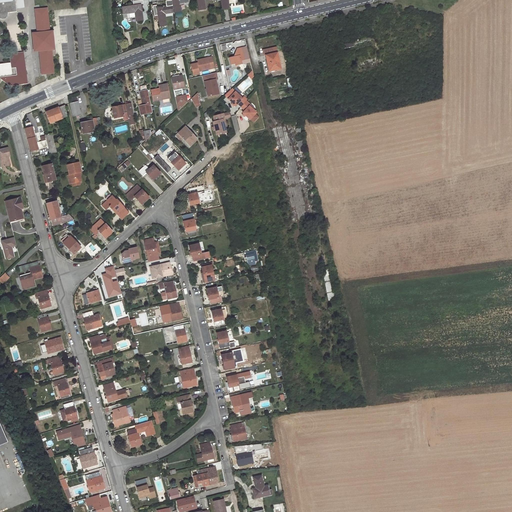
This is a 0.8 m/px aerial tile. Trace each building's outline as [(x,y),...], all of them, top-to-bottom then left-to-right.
[(8,13),(16,12),(16,9),(15,0),(18,0),(17,0),(0,0),(0,78),(1,78),(2,81),(9,86),(27,84),(25,67),(11,68),(10,65),(0,66),(0,19),(3,19),(5,18),(6,17),(7,16),(7,15),(8,13)] [(23,0),(17,0),(18,0),(15,0),(16,9),(24,8),(23,0)] [(134,2),(132,2),(133,5),(121,7),(122,13),(125,12),(125,14),(135,12),(137,21),(142,21),(141,11),(140,4),(142,4),(142,0),(140,1),(134,2)] [(165,26),(164,23),(165,23),(164,13),(173,11),(171,0),(167,1),(166,1),(167,6),(161,7),(156,8),(156,6),(152,6),(153,16),(157,15),(159,27),(165,26)] [(166,0),(167,1),(171,0),(173,11),(173,13),(179,12),(179,8),(180,8),(178,0),(166,0)] [(204,10),(203,6),(204,6),(203,0),(196,0),(198,10),(204,10)] [(219,0),(221,9),(227,9),(227,5),(226,0),(219,0)] [(48,10),(38,11),(41,32),(50,31),(48,11),(48,10)] [(233,56),(229,57),(231,66),(242,64),(242,62),(245,62),(242,47),(237,48),(235,52),(233,56)] [(280,68),(277,53),(275,48),(270,49),(263,51),(265,56),(267,55),(270,70),(280,68)] [(52,50),(43,51),(45,71),(54,70),(52,50)] [(23,53),(9,55),(10,65),(11,68),(25,67),(23,53)] [(198,63),(191,64),(194,75),(199,74),(199,71),(214,68),(211,57),(202,59),(197,60),(198,63)] [(216,72),(208,74),(210,80),(205,81),(208,96),(218,94),(217,85),(215,79),(217,79),(216,72)] [(171,77),(173,89),(185,87),(182,75),(177,76),(171,77)] [(167,87),(160,88),(162,99),(170,98),(167,87)] [(154,89),(151,90),(153,101),(162,99),(160,88),(154,89)] [(247,99),(247,98),(244,95),(243,97),(232,88),(230,90),(225,95),(233,102),(235,104),(236,105),(238,103),(241,105),(247,99)] [(138,106),(140,114),(152,112),(148,90),(143,91),(140,91),(141,97),(143,97),(144,105),(143,105),(138,106)] [(197,92),(191,98),(196,107),(200,105),(197,92)] [(178,111),(187,102),(185,99),(183,96),(175,98),(178,111)] [(78,101),(70,103),(73,117),(81,115),(78,101)] [(248,101),(243,107),(246,109),(244,112),(245,112),(247,114),(251,118),(252,117),(256,112),(257,111),(253,107),(250,105),(251,104),(248,101)] [(118,106),(112,107),(114,118),(123,116),(124,120),(128,119),(129,125),(135,124),(130,103),(128,104),(125,104),(118,106)] [(55,109),(46,112),(50,123),(68,116),(65,105),(55,109)] [(223,113),(213,116),(215,121),(213,121),(214,126),(215,129),(217,134),(221,133),(226,132),(225,127),(223,119),(225,118),(223,113)] [(87,119),(85,119),(86,121),(80,122),(83,133),(95,131),(93,118),(87,119)] [(185,126),(176,135),(180,140),(183,138),(189,145),(193,142),(196,139),(185,126)] [(29,128),(24,129),(30,151),(48,146),(46,140),(37,142),(32,127),(29,128)] [(51,134),(45,135),(46,140),(48,146),(50,153),(56,152),(51,134)] [(10,165),(8,157),(10,156),(9,152),(8,148),(0,149),(0,160),(2,167),(10,165)] [(175,152),(168,159),(178,170),(182,166),(185,163),(175,152)] [(56,179),(52,164),(42,166),(44,175),(45,175),(47,182),(56,179)] [(146,165),(139,171),(143,175),(146,172),(153,179),(158,175),(160,173),(153,165),(149,169),(146,165)] [(137,185),(127,195),(131,200),(135,197),(142,204),(145,201),(149,197),(142,190),(141,190),(137,185)] [(199,203),(197,193),(204,191),(203,186),(191,189),(193,194),(187,195),(189,201),(190,205),(199,203)] [(112,196),(102,205),(106,209),(110,206),(116,213),(122,218),(125,216),(128,212),(124,207),(117,200),(116,200),(112,196)] [(23,218),(21,209),(23,208),(22,204),(21,198),(5,202),(10,221),(23,218)] [(56,200),(47,203),(50,215),(52,225),(74,219),(68,213),(66,215),(63,204),(58,206),(56,200)] [(101,219),(90,229),(95,234),(98,231),(105,238),(109,234),(112,231),(101,219)] [(193,219),(183,222),(185,227),(186,232),(187,231),(188,236),(196,234),(193,219)] [(66,236),(61,240),(68,247),(74,253),(81,247),(70,236),(68,238),(66,236)] [(14,256),(12,248),(16,247),(14,238),(1,241),(5,258),(14,256)] [(153,238),(144,240),(147,256),(149,256),(150,262),(159,260),(157,254),(155,242),(154,242),(153,238)] [(199,244),(189,246),(190,249),(191,256),(192,256),(194,261),(205,258),(203,253),(201,254),(199,244)] [(139,258),(136,247),(131,248),(129,249),(129,250),(125,251),(122,254),(124,263),(132,261),(131,259),(139,258)] [(37,262),(28,264),(22,266),(23,268),(23,267),(24,270),(29,268),(32,275),(33,280),(43,277),(40,269),(39,265),(39,266),(37,262)] [(170,263),(169,263),(153,267),(155,278),(162,277),(172,275),(171,268),(170,263)] [(214,275),(211,265),(213,265),(213,263),(201,265),(203,273),(205,282),(216,280),(215,275),(214,275)] [(8,278),(4,273),(0,277),(0,280),(2,283),(8,278)] [(32,275),(20,279),(23,289),(35,286),(33,280),(32,275)] [(164,282),(159,283),(160,289),(165,288),(167,299),(177,297),(176,292),(175,285),(174,285),(173,281),(164,283),(164,282)] [(329,300),(335,298),(333,292),(333,291),(330,281),(324,283),(329,300)] [(216,287),(207,289),(208,294),(209,299),(210,299),(211,304),(221,302),(220,297),(218,297),(216,287)] [(87,294),(83,295),(84,300),(85,304),(101,300),(98,290),(91,292),(87,293),(87,294)] [(46,291),(37,293),(39,302),(41,308),(51,305),(49,299),(47,294),(46,291)] [(178,302),(165,305),(166,310),(170,309),(172,320),(182,318),(180,311),(178,302)] [(221,309),(212,311),(213,317),(215,326),(224,324),(223,319),(221,309)] [(92,311),(83,314),(84,318),(84,319),(85,325),(87,330),(101,326),(98,314),(93,316),(92,311)] [(46,313),(37,316),(41,331),(51,328),(49,322),(48,317),(47,317),(46,313)] [(183,325),(170,328),(171,332),(175,331),(177,343),(184,341),(187,341),(186,334),(184,329),(183,325)] [(226,331),(217,333),(218,340),(220,348),(229,346),(230,348),(235,347),(234,342),(229,343),(226,331)] [(99,335),(90,338),(91,342),(92,348),(94,354),(111,349),(109,342),(108,342),(106,338),(106,335),(99,337),(99,335)] [(54,339),(44,342),(48,353),(57,351),(56,345),(54,339)] [(188,346),(179,349),(182,364),(192,362),(191,356),(189,350),(188,346)] [(232,351),(223,353),(224,354),(221,355),(223,363),(225,370),(235,368),(231,354),(233,353),(232,351)] [(59,356),(44,361),(46,365),(51,363),(54,374),(64,371),(62,366),(60,360),(59,356)] [(115,374),(111,363),(114,362),(113,358),(97,362),(98,366),(99,371),(101,378),(115,374)] [(193,369),(180,372),(184,387),(197,384),(196,378),(194,373),(193,369)] [(236,375),(226,377),(228,382),(229,387),(227,387),(228,392),(239,389),(236,375)] [(65,379),(53,382),(54,386),(57,385),(61,397),(70,394),(68,387),(67,382),(66,383),(65,379)] [(108,402),(127,397),(125,390),(116,393),(113,383),(104,386),(105,390),(107,397),(108,402)] [(244,410),(242,399),(245,399),(244,394),(231,397),(233,406),(235,412),(244,410)] [(189,395),(176,398),(177,403),(181,402),(183,414),(184,414),(192,412),(193,412),(191,402),(189,395)] [(72,403),(63,405),(64,409),(60,411),(64,421),(68,420),(68,421),(71,419),(77,417),(75,410),(74,406),(73,407),(72,403)] [(126,406),(113,410),(114,414),(112,414),(113,419),(115,426),(116,426),(119,425),(130,421),(126,406)] [(132,447),(141,444),(138,433),(146,430),(148,430),(150,435),(155,433),(151,420),(136,425),(137,428),(128,430),(129,435),(128,435),(130,440),(132,447)] [(243,423),(230,425),(231,429),(230,430),(232,435),(233,441),(247,438),(243,423)] [(79,426),(70,429),(57,433),(59,440),(64,439),(64,438),(72,435),(75,444),(84,441),(82,434),(81,430),(80,430),(79,426)] [(209,443),(200,445),(202,454),(196,455),(197,462),(207,460),(213,458),(212,451),(211,446),(210,447),(209,443)] [(236,454),(236,458),(238,465),(248,463),(245,452),(248,451),(247,447),(235,449),(236,454)] [(92,448),(80,451),(81,456),(80,456),(83,468),(97,464),(95,457),(94,453),(93,453),(92,448)] [(203,474),(197,475),(199,487),(218,483),(217,476),(216,471),(215,471),(214,467),(202,469),(203,474)] [(95,491),(104,488),(102,480),(101,477),(99,472),(90,474),(88,475),(90,480),(88,480),(91,491),(95,490),(95,491)] [(259,497),(259,494),(269,492),(268,490),(268,485),(264,486),(261,475),(253,477),(255,488),(254,488),(254,492),(253,492),(254,498),(259,497)] [(147,478),(135,481),(137,486),(136,486),(138,492),(140,498),(141,497),(146,496),(149,495),(150,498),(156,497),(153,487),(148,489),(146,482),(148,481),(147,478)] [(106,497),(98,499),(99,504),(100,510),(97,511),(110,511),(111,511),(109,504),(108,500),(107,501),(106,497)] [(193,497),(177,501),(179,511),(180,511),(185,511),(192,509),(196,508),(194,501),(193,497)] [(223,499),(213,501),(215,511),(225,511),(224,505),(223,499)]
